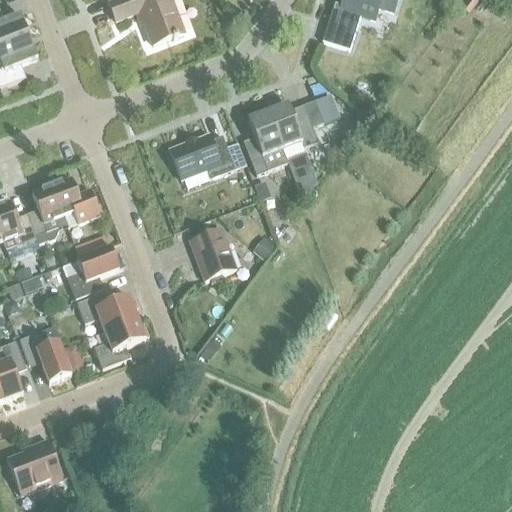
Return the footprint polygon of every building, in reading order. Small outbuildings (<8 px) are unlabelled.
[(130,0),(109,8),(115,25),(140,16),(153,50),(183,38),(170,4),(175,3),(173,0),(130,0)] [(322,46),(349,54),(360,20),(374,24),(378,12),(393,16),(397,0),(343,0),(340,12),(333,10),(322,46)] [(461,0),(475,12),(486,0),(461,0)] [(0,52),(28,42),(25,35),(26,34),(20,19),(3,25),(0,16),(0,52)] [(28,42),(0,52),(0,92),(25,83),(20,70),(37,63),(31,48),(30,48),(28,42)] [(268,117),(286,164),(306,157),(304,152),(318,147),(312,132),(338,122),(329,99),(290,115),(288,109),(268,117)] [(365,127),(350,115),(343,123),(358,135),(365,127)] [(286,164),(268,117),(247,124),(254,142),(243,146),(256,180),(287,167),(286,164)] [(169,155),(181,185),(206,176),(209,185),(235,175),(222,141),(211,145),(208,139),(169,155)] [(314,198),(301,162),(288,167),(301,203),(314,198)] [(71,183),(51,191),(66,229),(67,233),(99,221),(89,195),(77,199),(71,183)] [(250,183),(236,189),(241,203),(243,203),(254,198),(255,197),(250,183)] [(265,185),(254,189),(260,205),(271,201),(265,185)] [(37,214),(27,218),(36,243),(38,249),(49,245),(49,246),(54,244),(58,236),(57,233),(66,229),(51,191),(31,199),(37,214)] [(10,207),(0,210),(0,240),(2,246),(13,242),(16,250),(36,243),(27,218),(16,222),(10,207)] [(204,286),(210,284),(211,287),(223,283),(221,280),(236,274),(221,233),(189,245),(204,286)] [(270,256),(277,247),(265,237),(258,247),(270,256)] [(118,274),(122,272),(117,259),(113,260),(110,253),(62,271),(75,305),(99,296),(95,284),(119,275),(118,274)] [(99,324),(103,336),(137,323),(133,314),(137,313),(133,302),(129,303),(129,301),(105,310),(100,299),(76,308),(85,330),(99,324)] [(137,323),(103,336),(108,348),(94,353),(102,375),(126,365),(121,354),(145,345),(144,343),(148,342),(144,331),(140,332),(137,323)] [(19,345),(28,369),(39,365),(49,389),(71,380),(58,346),(46,351),(40,337),(19,345)] [(0,405),(1,407),(22,399),(13,375),(24,370),(15,346),(0,352),(0,405)] [(13,483),(20,501),(63,485),(48,445),(22,455),(23,459),(6,465),(8,468),(4,470),(9,484),(13,483)]
